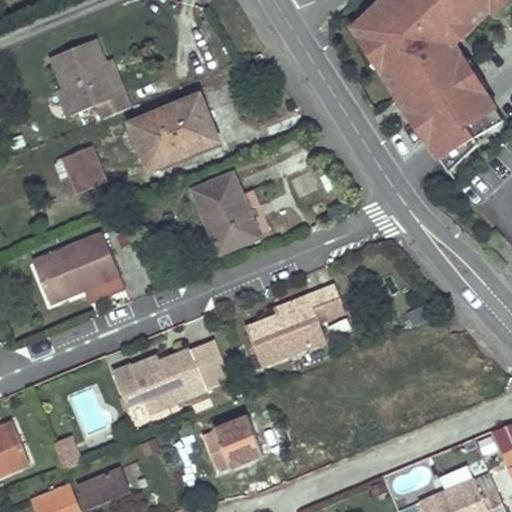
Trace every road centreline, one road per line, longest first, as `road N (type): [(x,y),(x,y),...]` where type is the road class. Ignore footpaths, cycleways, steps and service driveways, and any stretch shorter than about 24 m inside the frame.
road 1 (residential): [(0,374),(407,205)]
road 2 (residential): [(511,399),(278,494)]
road 3 (tertiary): [(407,205),(285,16)]
road 4 (tertiary): [(511,321),(407,205)]
